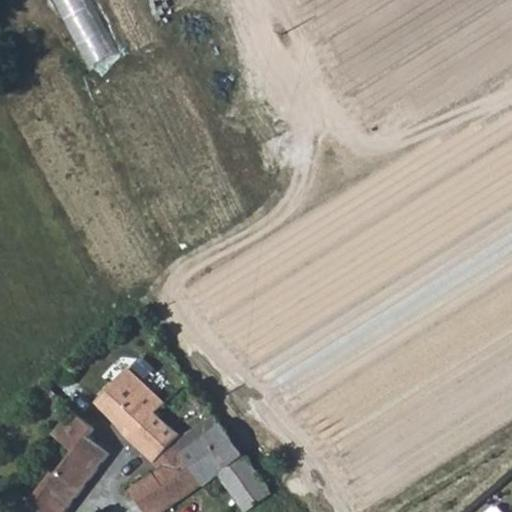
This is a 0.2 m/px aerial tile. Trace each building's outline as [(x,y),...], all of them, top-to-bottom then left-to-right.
[(64,0),(86,43),(112,30),(96,0),(64,0)] [(108,422),(129,445),(156,414),(134,402),(113,376),(91,399),(108,422)] [(90,411),(79,402),(70,411),(82,420),(90,411)] [(100,434),(82,420),(70,411),(66,408),(47,431),(66,446),(27,501),(41,511),(62,511),(103,453),(92,443),(100,434)] [(172,445),(180,435),(156,414),(129,445),(154,465),(172,445)] [(223,425),(205,438),(224,462),(213,470),(244,511),(248,511),(271,492),(223,425)] [(193,448),(180,435),(172,445),(199,481),(213,470),(224,462),(205,438),(193,448)] [(174,500),(199,481),(172,445),(154,465),(160,470),(156,474),(174,500)] [(132,492),(146,511),(158,511),(174,500),(156,474),(132,492)]
